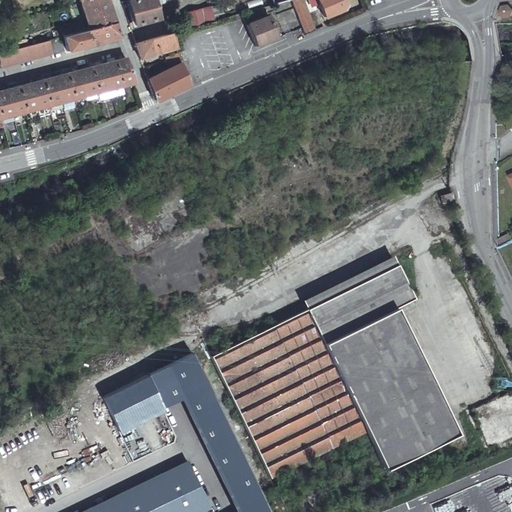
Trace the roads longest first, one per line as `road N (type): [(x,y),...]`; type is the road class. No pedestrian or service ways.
road 1 (unknown): [(0,461),(111,374),(475,174)]
road 2 (residential): [(445,0),(328,38),(151,117)]
road 3 (residential): [(476,15),(483,60),(479,225),(511,312)]
road 4 (residential): [(151,117),(0,166)]
road 5 (unknown): [(125,38),(0,74)]
road 6 (residential): [(151,117),(112,0)]
